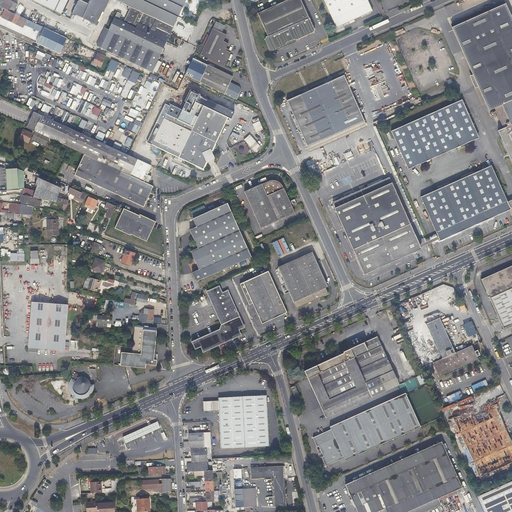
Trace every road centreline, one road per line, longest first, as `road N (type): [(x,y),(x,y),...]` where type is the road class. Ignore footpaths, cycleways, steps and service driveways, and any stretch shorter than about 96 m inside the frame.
road 1 (unclassified): [(286,152),(181,199),(170,212),(178,388)]
road 2 (residential): [(443,0),(256,81)]
road 3 (unclassified): [(357,308),(286,152)]
road 4 (residential): [(312,511),(268,348)]
road 5 (unclassified): [(454,265),(511,394)]
road 6 (unknown): [(308,433),(323,473),(414,436)]
road 7 (residential): [(178,388),(181,511)]
